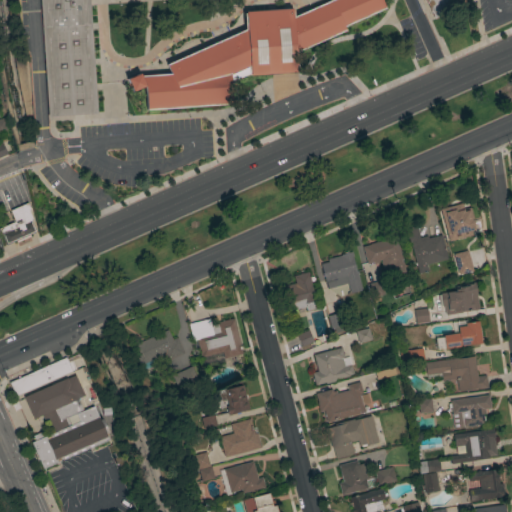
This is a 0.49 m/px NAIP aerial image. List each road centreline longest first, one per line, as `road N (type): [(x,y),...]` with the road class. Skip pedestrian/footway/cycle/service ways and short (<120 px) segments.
road 1 (primary): [(0,354),(511,128)]
road 2 (primary): [(511,57),(93,237)]
road 3 (residential): [(243,247),(315,511)]
road 4 (residential): [(491,137),(511,297)]
